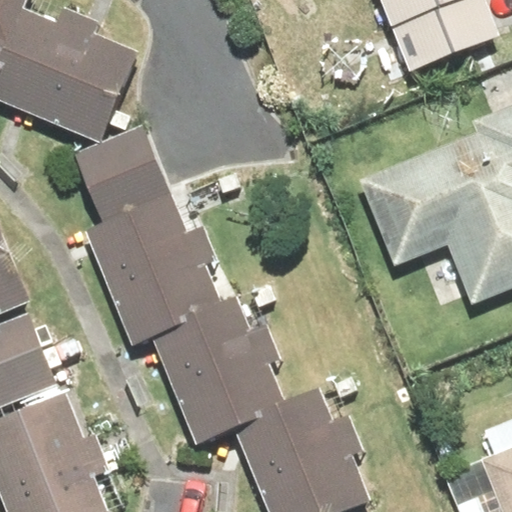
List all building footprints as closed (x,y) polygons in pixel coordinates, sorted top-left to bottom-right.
[(0,0),(0,111),(5,99),(112,145),(149,60),(104,40),(111,24),(74,8),(67,24),(32,9),(35,0),(0,0)] [(393,0),(421,71),(511,36),(511,14),(506,0),(393,0)] [(487,134),(370,181),(406,269),(457,248),(481,309),(511,296),(511,111),(483,123),(487,134)] [(114,225),(90,235),(141,350),(159,342),(206,448),(244,431),(280,511),(363,511),(385,502),(335,390),(297,407),(278,365),(291,360),(275,324),(262,329),(249,300),(233,307),(215,266),(231,259),(217,227),(202,234),(156,130),(86,160),(114,225)] [(0,318),(42,302),(5,211),(0,212),(0,318)] [(40,312),(0,327),(0,410),(68,384),(40,312)] [(77,393),(0,422),(0,469),(16,511),(122,511),(110,479),(124,474),(108,434),(95,439),(77,393)] [(511,449),(492,458),(511,508),(511,449)]
